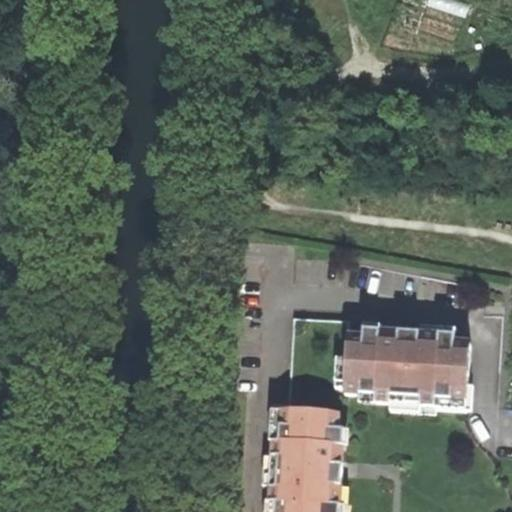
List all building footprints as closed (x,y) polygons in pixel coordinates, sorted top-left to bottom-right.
[(295,320),(289,415),(340,418),(345,419),(346,398),(349,351),(349,338),(350,324),(295,320)] [(364,333),(364,339),(456,345),(457,339),(440,338),(441,331),(432,330),(422,330),(422,336),(364,333)] [(456,345),(364,339),(349,338),(349,351),(346,398),(376,399),(375,405),(391,406),(437,409),(437,403),(467,404),(471,345),(456,345)] [(467,414),(467,404),(437,403),(437,409),(391,406),(390,415),(437,417),(437,412),(467,414)] [(270,445),(275,445),(280,446),(283,415),(273,414),(270,445)] [(276,511),(340,511),(341,511),(342,493),(343,480),(337,479),(338,463),(338,450),(345,451),(346,435),(339,435),(340,418),(289,415),(283,415),(280,446),(275,445),(274,461),(272,491),(271,506),(277,506),(276,511)] [(264,491),(272,491),(274,461),(266,460),(264,491)] [(350,493),(342,493),(341,511),(349,511),(350,493)]
